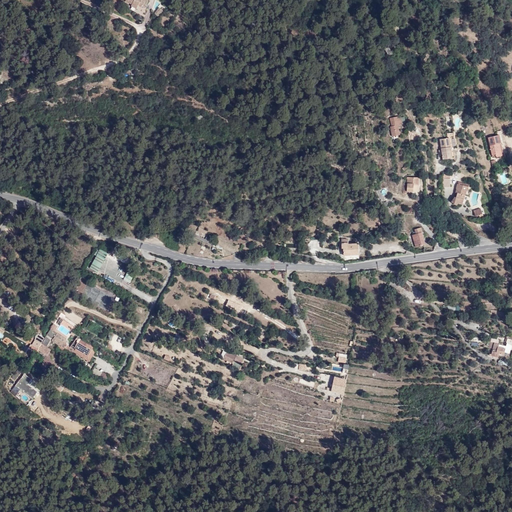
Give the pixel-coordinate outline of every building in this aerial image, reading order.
[(149,1),(146,0),(124,0),(126,1),(126,2),(132,5),(132,6),(137,9),(138,6),(142,8),(144,5),(146,6),(149,1)] [(393,54),(387,43),(380,47),(385,56),(387,54),(389,57),(393,54)] [(392,126),(390,126),(393,136),(401,134),(398,125),(402,124),(400,116),(390,118),(392,126)] [(497,136),(489,137),(493,158),(504,156),(502,147),(503,147),(502,143),(501,143),(499,135),(497,136)] [(449,138),(440,139),(442,150),(442,154),(443,159),(452,158),(449,138)] [(414,192),(414,185),(419,185),(419,177),(408,177),(408,184),(404,184),(404,194),(409,194),(409,192),(414,192)] [(469,187),(458,184),(456,188),(457,188),(456,192),(458,193),(456,198),(454,197),(451,202),(457,206),(458,203),(462,204),(466,191),(467,191),(469,187)] [(474,210),(476,216),(479,215),(483,214),(481,208),(474,210)] [(415,229),(417,234),(413,235),(416,247),(426,244),(422,233),(423,232),(422,228),(415,229)] [(196,231),(195,234),(211,242),(213,238),(196,231)] [(349,245),(349,243),(342,244),(342,249),(344,249),(344,255),(360,255),(359,244),(349,245)] [(100,274),(110,254),(100,248),(89,268),(100,274)] [(82,279),(78,286),(83,288),(87,281),(82,279)] [(389,286),(398,289),(400,284),(391,280),(389,286)] [(57,323),(60,325),(61,324),(72,332),(76,326),(62,317),(57,323)] [(55,324),(56,323),(54,322),(50,328),(54,331),(55,330),(57,332),(66,338),(68,337),(56,329),(58,326),(55,324)] [(66,338),(57,332),(52,340),(58,345),(61,346),(62,347),(64,349),(65,348),(67,350),(68,350),(69,349),(71,347),(71,346),(70,347),(67,344),(66,339),(66,338)] [(49,366),(50,364),(52,365),(54,362),(50,359),(52,357),(50,355),(51,354),(49,353),(51,350),(49,349),(49,348),(47,346),(45,345),(45,344),(48,340),(44,337),(43,340),(42,342),(41,343),(38,348),(38,349),(45,354),(45,355),(46,355),(43,360),(44,360),(43,362),(44,362),(49,366)] [(69,351),(73,353),(74,352),(90,361),(97,349),(89,344),(81,339),(79,338),(77,341),(77,342),(79,343),(75,349),(74,349),(71,347),(69,349),(68,350),(69,351)] [(32,345),(31,344),(27,351),(32,355),(34,351),(36,352),(36,351),(38,349),(38,348),(41,343),(36,339),(32,345)] [(488,340),(486,347),(493,349),(491,356),(498,358),(500,353),(504,354),(505,352),(510,353),(511,345),(511,344),(507,342),(506,346),(499,344),(488,340)] [(227,352),(224,359),(234,363),(235,361),(242,364),(245,359),(237,356),(238,354),(234,352),(233,355),(227,352)] [(338,362),(345,363),(347,354),(336,352),(336,357),(338,357),(338,362)] [(47,370),(49,366),(44,362),(43,362),(41,366),(47,370)] [(91,373),(107,380),(109,374),(94,368),(91,373)] [(31,379),(24,373),(15,386),(32,398),(38,391),(28,384),(31,379)] [(334,385),(332,391),(344,395),(346,388),(334,385)]
